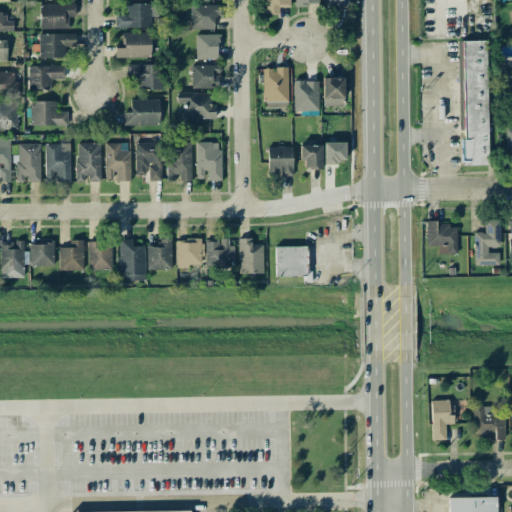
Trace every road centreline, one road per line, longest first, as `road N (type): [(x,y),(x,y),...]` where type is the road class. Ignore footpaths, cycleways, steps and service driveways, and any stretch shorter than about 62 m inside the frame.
road 1 (residential): [(511,187),(370,190),(242,210),(0,212)]
road 2 (secondary): [(403,298),(398,0)]
road 3 (secondary): [(367,0),(372,295)]
road 4 (residential): [(239,0),(242,210)]
road 5 (secondary): [(406,511),(403,361)]
road 6 (secondary): [(372,364),(374,511)]
road 7 (residential): [(511,467),(374,470)]
